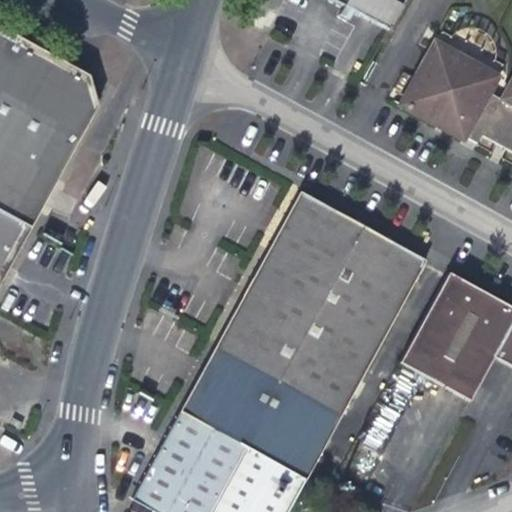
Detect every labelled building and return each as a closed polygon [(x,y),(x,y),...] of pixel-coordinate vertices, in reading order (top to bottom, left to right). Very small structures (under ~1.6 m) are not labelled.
[(385,33),(393,19),(403,0),(324,0),(342,9),(336,18),(346,23),(350,14),(385,33)] [(0,216),(26,231),(92,110),(83,79),(0,33),(0,216)] [(454,137),(461,140),(465,134),(478,141),(481,136),(511,153),(511,80),(501,101),(489,94),(497,80),(433,45),(399,107),(454,137)] [(285,511),(423,262),(299,192),(250,280),(162,439),(129,497),(154,511),(153,511),(285,511)] [(0,278),(26,231),(0,216),(0,278)] [(511,318),(511,310),(448,274),(400,365),(428,381),(468,403),(491,359),(511,318)] [(511,318),(491,359),(511,369),(511,318)] [(130,412),(148,423),(157,409),(138,398),(130,412)]
